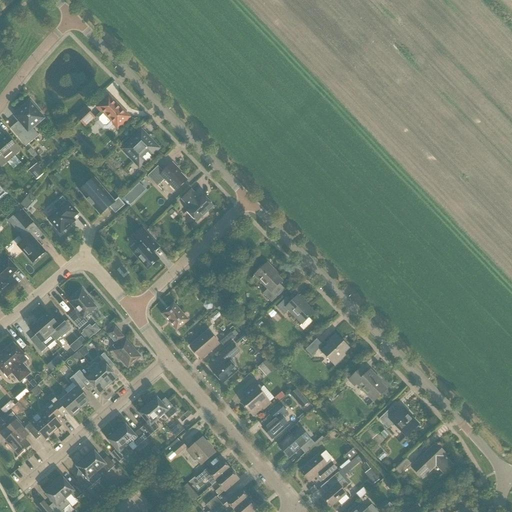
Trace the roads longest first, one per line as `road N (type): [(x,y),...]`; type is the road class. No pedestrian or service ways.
road 1 (tertiary): [(506,477),(302,244),(248,202)]
road 2 (tertiary): [(248,202),(72,19)]
road 3 (residential): [(294,506),(168,360)]
road 4 (residential): [(23,487),(168,360)]
road 5 (residential): [(133,310),(248,202)]
